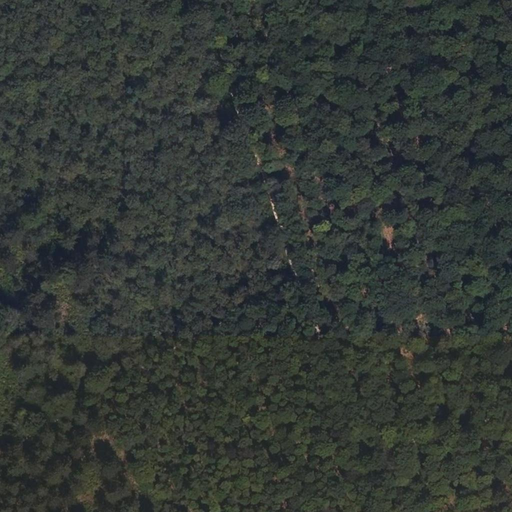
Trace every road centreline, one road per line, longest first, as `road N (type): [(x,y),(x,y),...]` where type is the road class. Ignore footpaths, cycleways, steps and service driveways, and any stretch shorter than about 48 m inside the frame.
road 1 (track): [(381,511),(203,0)]
road 2 (track): [(361,457),(511,410)]
